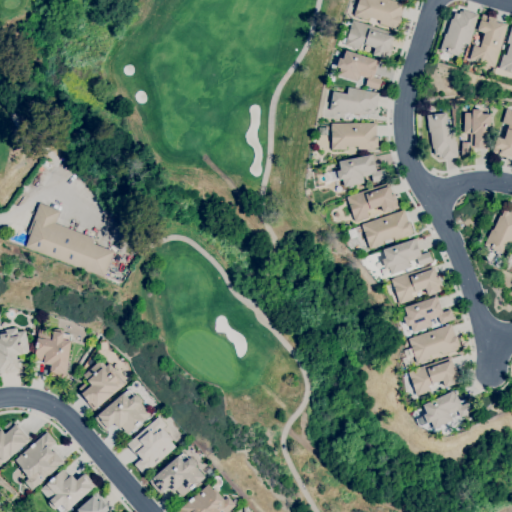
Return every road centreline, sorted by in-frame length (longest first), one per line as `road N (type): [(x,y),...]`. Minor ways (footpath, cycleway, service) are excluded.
road 1 (residential): [(508,0),(404,97),(402,118),(409,158),(434,197),(490,338),(511,333)]
road 2 (track): [(319,511),(287,444),(308,394),(295,352),(196,243),(173,237),(115,253)]
road 3 (track): [(319,0),(310,45),(275,97),(266,201),(284,263),(256,305)]
road 4 (residential): [(0,397),(36,397),(67,413),(150,511)]
road 5 (track): [(0,82),(26,138),(55,158),(38,193)]
